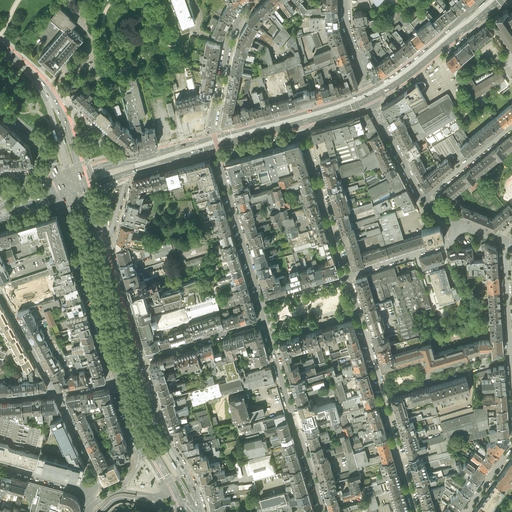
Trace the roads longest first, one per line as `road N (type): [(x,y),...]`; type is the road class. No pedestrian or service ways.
road 1 (residential): [(416,511),(357,311)]
road 2 (primary): [(61,187),(121,380)]
road 3 (residential): [(269,338),(323,511)]
road 4 (residential): [(214,143),(260,303)]
road 5 (residential): [(346,278),(299,119)]
road 6 (primary): [(198,511),(136,360)]
road 7 (residential): [(255,0),(228,43),(210,127),(214,143)]
road 8 (residential): [(263,321),(136,360)]
road 9 (primary): [(136,360),(99,234)]
road 10 (residential): [(459,224),(445,243),(346,278)]
road 11 (primary): [(121,380),(137,431),(174,493)]
